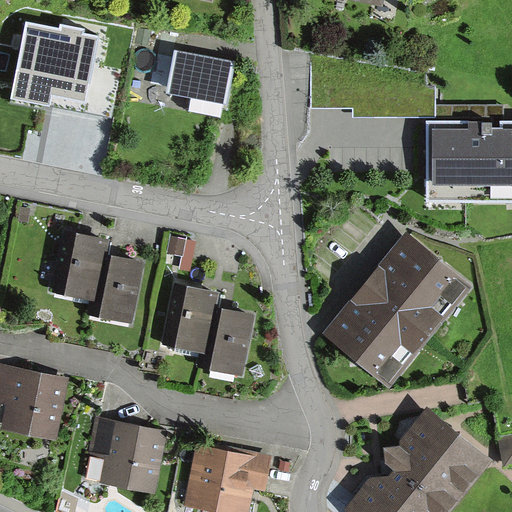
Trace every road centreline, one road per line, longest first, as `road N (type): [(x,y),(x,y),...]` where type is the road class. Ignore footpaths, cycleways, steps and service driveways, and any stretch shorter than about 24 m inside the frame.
road 1 (residential): [(0,344),(106,363),(169,405),(201,415),(286,423),(319,417)]
road 2 (residential): [(0,171),(180,209),(281,216)]
road 3 (residential): [(281,216),(264,0)]
road 4 (residential): [(319,417),(291,342),(281,216)]
